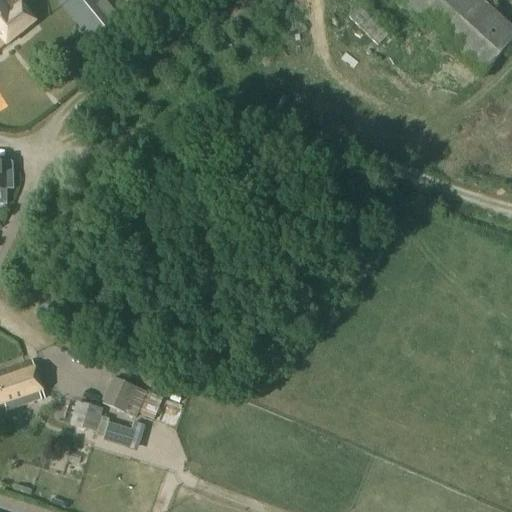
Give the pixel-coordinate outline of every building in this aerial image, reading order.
[(0,0),(0,50),(35,22),(15,0),(0,0)] [(121,21),(104,0),(57,0),(94,44),(121,21)] [(511,45),(511,29),(480,0),(395,0),(481,77),(511,45)] [(431,64),(416,86),(449,107),(463,85),(431,64)] [(65,309),(45,300),(39,312),(60,321),(65,309)] [(0,413),(44,399),(31,361),(0,371),(0,413)] [(147,393),(114,379),(103,405),(136,419),(147,393)] [(163,400),(148,394),(139,414),(154,420),(163,400)] [(103,410),(77,402),(70,425),(96,433),(103,410)] [(132,431),(108,424),(102,443),(126,450),(132,431)]
